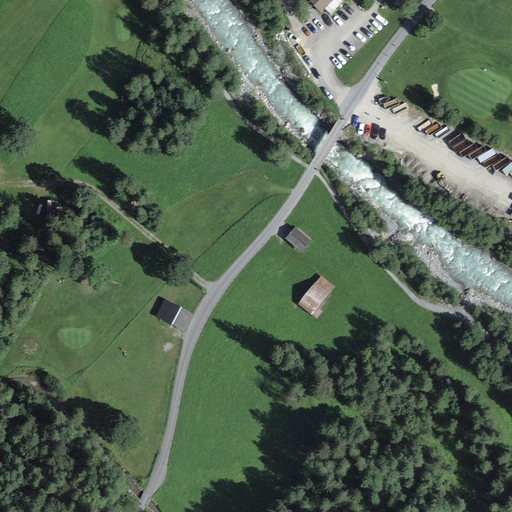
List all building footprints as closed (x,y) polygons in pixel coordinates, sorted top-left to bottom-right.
[(330,0),(313,0),(311,2),(321,12),(331,1),(330,0)] [(50,210),(58,211),(59,199),(51,198),(50,210)] [(288,239),(301,250),(308,242),(296,231),(288,239)] [(317,284),(300,305),(311,313),(328,292),(317,284)] [(165,303),(158,315),(184,329),(191,316),(165,303)]
